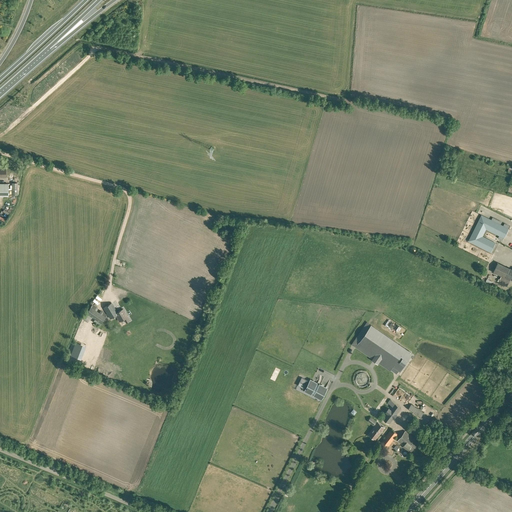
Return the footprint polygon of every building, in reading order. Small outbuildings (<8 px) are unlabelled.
[(0,182),(0,195),(8,195),(8,183),(0,182)] [(508,229),(481,215),(479,220),(480,221),(470,241),(469,241),(474,243),(474,242),(490,250),(489,251),(491,252),(495,243),(493,242),(493,244),(481,238),(482,236),(481,236),(484,228),(486,229),(487,227),(491,229),(490,231),(504,238),(508,229)] [(511,275),(511,269),(498,263),(493,272),(502,276),(499,282),(507,286),(511,275)] [(118,314),(117,312),(111,303),(104,308),(110,318),(116,315),(118,314)] [(107,314),(92,304),(85,315),(83,318),(88,322),(90,319),(100,326),(107,314)] [(118,314),(116,315),(119,321),(124,319),(126,323),(130,320),(127,316),(126,314),(126,313),(123,309),(117,312),(118,314)] [(368,323),(353,345),(353,344),(356,346),(356,347),(374,359),(373,360),(377,363),(378,362),(390,371),(391,370),(397,374),(399,369),(400,370),(404,363),(404,364),(407,359),(411,353),(400,345),(373,326),(368,323)] [(322,397),(326,389),(302,377),(300,381),(309,386),(308,387),(307,388),(308,388),(307,390),(322,397)] [(416,404),(427,411),(430,406),(418,399),(416,404)] [(401,408),(390,400),(388,403),(391,405),(381,418),(389,424),(401,408)] [(426,412),(411,406),(410,409),(424,416),(426,412)] [(405,423),(410,415),(405,412),(401,419),(405,423)] [(371,417),(367,421),(373,426),(377,421),(371,417)] [(385,428),(378,422),(369,433),(376,439),(385,428)] [(398,434),(391,429),(381,442),(388,447),(398,434)] [(405,431),(398,441),(406,447),(407,445),(413,449),(418,442),(412,438),(411,437),(411,436),(405,431)]
